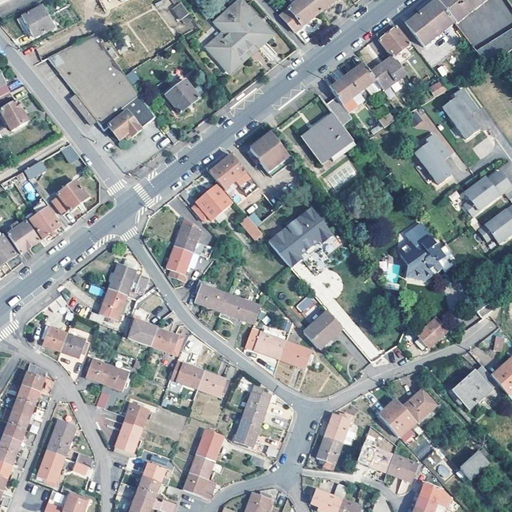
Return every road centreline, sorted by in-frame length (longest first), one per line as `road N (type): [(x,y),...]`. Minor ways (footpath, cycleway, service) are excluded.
road 1 (secondary): [(133,209),(395,0)]
road 2 (residential): [(305,414),(189,322),(119,220)]
road 3 (residential): [(0,44),(133,209)]
road 4 (residential): [(305,414),(452,352),(493,324)]
road 5 (secondary): [(0,308),(119,220)]
road 6 (residential): [(62,377),(100,448),(107,511)]
road 7 (residential): [(62,377),(12,511)]
road 8 (residential): [(399,511),(386,491),(368,482),(286,474)]
